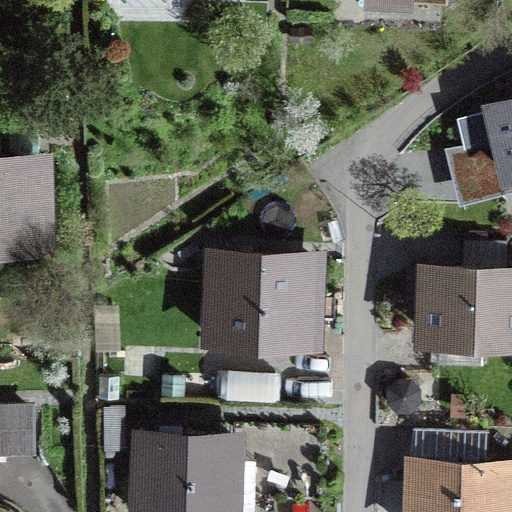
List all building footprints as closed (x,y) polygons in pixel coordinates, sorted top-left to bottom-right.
[(511,105),(491,111),(511,187),(511,105)] [(0,262),(59,261),(57,160),(0,160),(0,262)] [(319,259),(211,258),(211,349),(319,349),(319,259)] [(511,270),(427,270),(426,348),(511,349),(511,270)] [(244,511),(248,439),(140,434),(137,511),(244,511)] [(511,511),(511,463),(412,462),(410,511),(511,511)]
